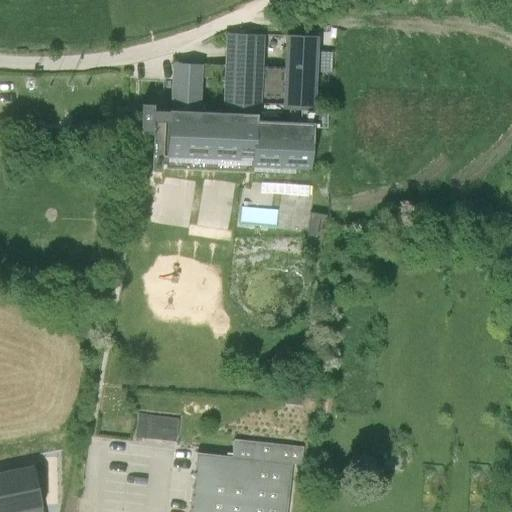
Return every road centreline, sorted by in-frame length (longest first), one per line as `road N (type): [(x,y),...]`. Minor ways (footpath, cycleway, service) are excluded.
road 1 (track): [(247,32),(448,38),(492,49),(511,85)]
road 2 (unclassified): [(0,74),(68,78),(142,69),(247,32)]
road 3 (track): [(511,109),(500,148),(441,195),(402,216),(338,225)]
